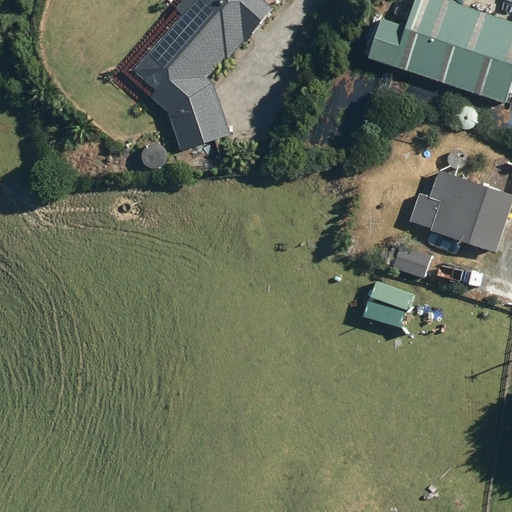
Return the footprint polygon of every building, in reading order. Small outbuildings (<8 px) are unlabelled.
[(183,11),(136,66),(158,85),(153,92),(171,108),(183,145),(231,130),(215,78),(209,74),(227,53),(229,55),(275,3),(271,0),(182,0),(178,6),(183,11)] [(371,53),(506,99),(511,81),(511,16),(465,0),(416,0),(409,23),(384,14),(371,53)] [(32,117),(38,132),(49,128),(43,112),(32,117)] [(443,198),(433,227),(499,248),(511,208),(511,189),(442,166),(432,195),(443,198)] [(395,265),(425,274),(432,252),(402,242),(395,265)]
